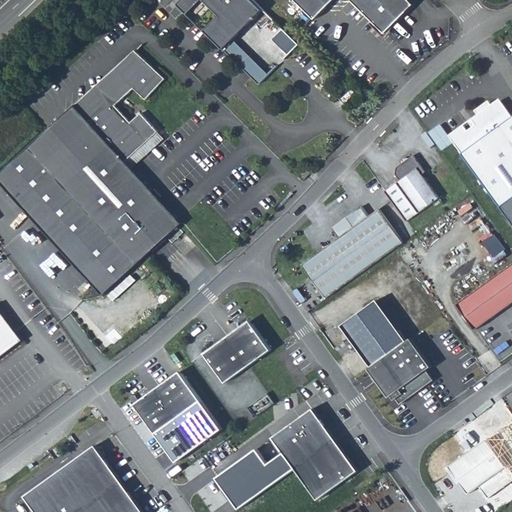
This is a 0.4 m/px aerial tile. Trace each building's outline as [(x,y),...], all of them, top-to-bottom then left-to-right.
[(181,0),(181,1),(226,47),(266,7),(259,0),(181,0)] [(413,0),(300,0),(317,16),(333,0),(355,0),(387,31),(416,3),(413,0)] [(283,27),(273,38),(286,50),(296,39),(283,27)] [(136,48),(0,173),(0,178),(106,294),(185,221),(128,159),(160,130),(143,111),(133,120),(118,104),(136,88),(146,99),(168,79),(136,48)] [(465,127),(450,138),(511,223),(511,116),(501,101),(493,107),(490,103),(476,113),(479,117),(470,124),(474,129),(469,133),(465,127)] [(470,124),(465,127),(469,133),(474,129),(470,124)] [(386,191),(405,218),(417,209),(420,212),(440,198),(423,174),(426,171),(415,157),(399,169),(397,174),(401,180),(386,191)] [(307,168),(301,174),(305,178),(311,171),(307,168)] [(340,237),(305,263),(329,296),(404,242),(380,209),(370,216),(363,206),(333,227),(340,237)] [(405,218),(408,221),(420,212),(417,209),(405,218)] [(511,303),(511,266),(459,303),(477,328),(511,303)] [(344,325),(373,366),(409,340),(380,300),(344,325)] [(0,359),(27,339),(19,328),(1,303),(0,303),(0,359)] [(271,349),(251,321),(205,354),(225,382),(271,349)] [(433,366),(413,338),(409,340),(373,366),(370,368),(390,397),(395,394),(402,404),(435,380),(428,370),(433,366)] [(180,372),(135,405),(156,434),(201,401),(180,372)] [(201,401),(156,434),(177,463),(222,430),(201,401)] [(314,409),(274,438),(285,452),(297,469),(319,500),(359,472),(314,409)] [(511,422),(489,439),(511,472),(511,422)] [(511,472),(489,439),(451,466),(464,485),(467,482),(474,491),(481,486),(489,499),(511,482),(511,472)] [(144,511),(96,446),(26,497),(37,511),(144,511)] [(297,469),(285,452),(271,461),(261,447),(218,477),(242,509),(297,469)]
